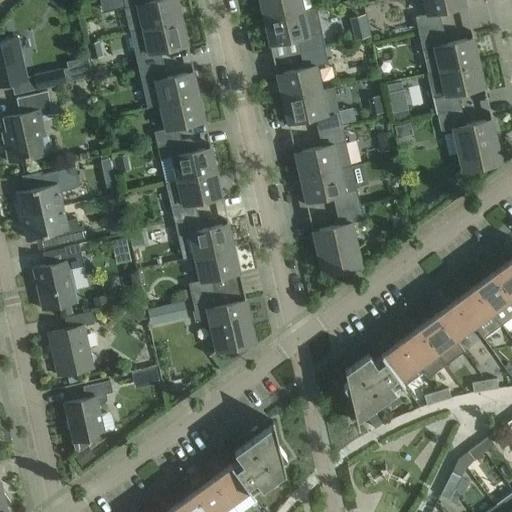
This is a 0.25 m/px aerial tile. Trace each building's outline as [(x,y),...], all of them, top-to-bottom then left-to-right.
[(156,0),(150,2),(149,0),(124,0),(126,7),(137,5),(143,29),(182,20),(177,0),(156,0)] [(259,0),(265,20),(304,11),(301,0),(259,0)] [(464,0),(423,0),(426,14),(415,17),(419,33),(443,28),(439,12),(466,5),(464,0)] [(265,20),(270,45),(271,44),(297,38),(300,53),(324,48),(321,32),(316,9),(304,11),(265,20)] [(182,20),(143,29),(148,53),(137,55),(140,69),(164,64),(161,50),(188,44),(182,20)] [(443,28),(419,33),(422,50),(434,47),(439,71),(479,62),(473,38),(447,44),(443,28)] [(0,85),(26,79),(17,37),(1,41),(0,42),(0,85)] [(324,48),(300,53),(304,68),(277,74),(282,99),(322,89),(317,65),(328,63),(324,48)] [(439,71),(428,74),(437,114),(461,109),(458,93),(485,87),(479,62),(439,71)] [(167,78),(164,64),(140,69),(143,83),(154,81),(160,105),(200,96),(194,71),(167,78)] [(65,82),(62,69),(35,75),(38,89),(65,82)] [(389,93),(403,90),(401,81),(387,84),(389,93)] [(282,99),(288,123),(289,123),(315,117),(318,132),(342,126),(342,123),(339,111),(333,87),(322,89),(282,99)] [(16,98),(20,114),(4,117),(10,142),(5,143),(10,162),(25,159),(30,158),(29,156),(44,152),(41,136),(45,135),(41,116),(53,113),(48,91),(16,98)] [(200,96),(160,105),(165,129),(154,131),(157,145),(181,140),(178,126),(205,120),(200,96)] [(352,108),(339,111),(342,123),(355,120),(352,108)] [(461,109),(437,114),(441,131),(452,128),(462,171),(477,160),(484,158),(483,155),(498,145),(492,119),(465,125),(461,109)] [(342,126),(318,132),(322,146),(295,153),(300,177),(351,165),(346,141),(342,126)] [(181,140),(157,145),(166,183),(177,181),(217,172),(211,147),(184,153),(181,140)] [(104,172),(111,170),(108,155),(100,157),(104,172)] [(351,165),(300,177),(306,201),(333,195),(336,210),(360,205),(357,189),(351,165)] [(19,216),(63,206),(59,192),(75,188),(79,184),(75,166),(42,174),(45,185),(16,192),(19,203),(16,204),(19,216)] [(217,172),(177,181),(183,205),(171,207),(174,221),(199,216),(195,202),(222,196),(217,172)] [(360,205),(336,210),(339,225),(312,231),(322,274),(337,263),(344,261),(358,248),(352,222),(364,220),(360,205)] [(66,221),(63,206),(19,216),(22,229),(25,228),(27,239),(56,232),(58,244),(85,238),(83,226),(79,227),(77,218),(66,221)] [(199,216),(174,221),(178,235),(189,233),(194,257),(234,247),(229,223),(202,229),(199,216)] [(130,259),(130,260),(131,260),(126,237),(112,240),(112,242),(113,241),(118,262),(130,259)] [(71,259),(67,260),(34,267),(37,285),(39,284),(41,292),(39,292),(43,309),(76,302),(69,269),(85,266),(80,244),(68,246),(71,259)] [(234,247),(194,257),(200,281),(189,283),(192,297),(216,292),(213,278),(240,272),(234,247)] [(511,261),(511,259),(492,273),(511,299),(511,261)] [(511,299),(492,273),(474,286),(502,325),(511,317),(511,299)] [(474,286),(456,299),(455,300),(475,327),(476,327),(484,338),(502,325),(474,286)] [(178,291),(180,300),(190,298),(189,289),(178,291)] [(237,335),(252,325),(246,299),(219,305),(216,292),(192,297),(195,311),(193,311),(195,321),(209,318),(216,350),(216,351),(231,340),(238,338),(237,335)] [(107,303),(106,295),(93,298),(95,305),(107,303)] [(455,300),(437,313),(457,340),(475,327),(455,300)] [(147,309),(150,322),(167,318),(164,305),(147,309)] [(64,317),(67,328),(48,333),(53,351),(56,350),(57,357),(54,358),(58,376),(93,368),(92,363),(97,357),(90,353),(84,326),(95,323),(92,310),(64,317)] [(437,313),(419,326),(418,326),(446,364),(464,351),(457,340),(437,313)] [(418,326),(400,340),(423,372),(428,378),(446,364),(418,326)] [(400,340),(381,354),(404,385),(404,384),(405,385),(423,372),(400,340)] [(476,367),(491,361),(484,341),(469,347),(476,367)] [(377,364),(369,353),(346,369),(345,369),(348,382),(343,385),(351,395),(356,421),(358,421),(357,419),(364,414),(372,409),(396,391),(393,387),(401,382),(403,385),(404,385),(381,354),(382,355),(378,358),(380,362),(377,364)] [(497,378),(484,380),(486,390),(499,388),(497,378)] [(107,399),(105,394),(113,392),(111,380),(83,386),(86,398),(64,403),(76,453),(92,441),(91,440),(91,437),(105,434),(105,432),(112,430),(114,427),(111,414),(108,412),(101,414),(98,404),(104,403),(107,399)] [(486,390),(484,380),(472,382),(474,392),(486,390)] [(448,388),(436,391),(439,401),(451,397),(448,388)] [(439,401),(436,391),(424,395),(427,405),(439,401)] [(382,410),(388,406),(384,400),(378,405),(382,410)] [(382,423),(372,409),(364,414),(375,428),(382,423)] [(232,463),(231,464),(254,495),(252,491),(259,485),(262,489),(284,473),(286,473),(283,460),(287,457),(280,446),(273,421),(272,421),(273,423),(234,451),(243,463),(239,465),(237,462),(233,465),(232,463)] [(478,444),(484,452),(495,444),(489,436),(478,444)] [(484,452),(478,444),(468,451),(474,459),(484,452)] [(231,464),(213,477),(212,477),(232,505),(250,491),(253,495),(254,495),(231,464)] [(446,484),(455,489),(460,477),(451,473),(446,484)] [(212,477),(195,490),(194,491),(209,511),(222,511),(232,505),(212,477)] [(455,489),(446,484),(440,496),(449,500),(455,489)] [(0,509),(11,501),(2,490),(0,489),(0,487),(0,509)] [(209,511),(194,491),(176,504),(181,511),(209,511)] [(511,511),(511,492),(495,505),(500,511),(511,511)]
